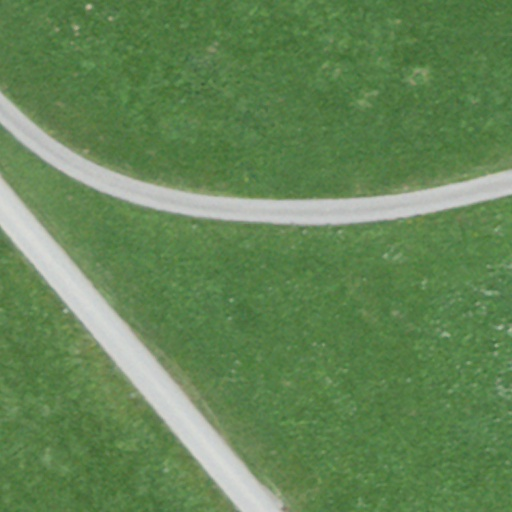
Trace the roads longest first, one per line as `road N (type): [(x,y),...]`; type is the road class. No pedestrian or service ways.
road 1 (unknown): [(511,217),(357,241),(173,228),(93,200),(0,127)]
road 2 (unclassified): [(0,196),(270,511)]
